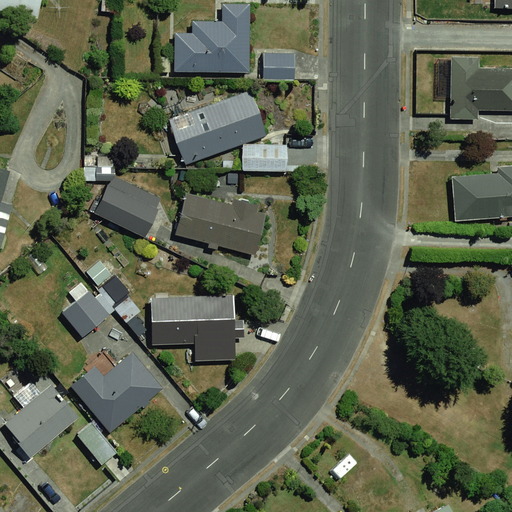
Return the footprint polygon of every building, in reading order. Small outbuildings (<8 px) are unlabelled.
[(0,0),(0,5),(36,14),(39,0),(0,0)] [(162,29),(162,69),(239,69),(239,1),(211,1),(211,16),(181,16),(181,29),(162,29)] [(285,53),(253,52),(252,70),(285,71),(285,53)] [(465,54),(435,54),(437,117),(461,116),(461,106),(509,105),(508,66),(465,67),(465,54)] [(240,87),(159,119),(175,161),(257,130),(240,87)] [(280,147),(235,146),(235,173),(279,174),(280,147)] [(0,167),(0,204),(10,171),(0,167)] [(511,168),(436,171),(438,214),(511,211),(511,168)] [(99,174),(81,218),(133,239),(151,195),(99,174)] [(176,191),(165,234),(247,255),(258,213),(176,191)] [(73,291),(47,311),(76,348),(102,328),(73,291)] [(141,350),(223,347),(221,296),(140,299),(141,350)] [(111,340),(64,382),(111,433),(158,390),(111,340)] [(44,383),(0,415),(0,436),(13,453),(67,413),(44,383)] [(93,422),(77,436),(105,468),(121,453),(93,422)] [(450,511),(442,495),(408,511),(450,511)]
